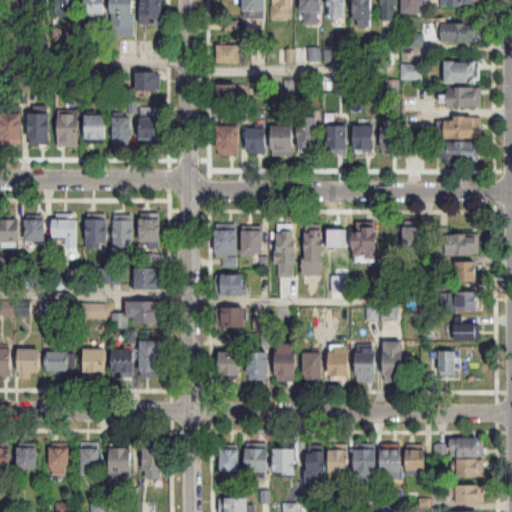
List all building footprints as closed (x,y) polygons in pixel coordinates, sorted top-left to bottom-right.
[(50,0),(30,0),(30,19),(51,19),(50,0)] [(58,0),(58,20),(78,20),(77,0),(58,0)] [(86,0),(87,19),(107,19),(107,0),(86,0)] [(112,0),(113,37),(136,37),(135,0),(112,0)] [(164,18),(164,0),(142,0),(142,24),(158,24),(158,18),(164,18)] [(266,19),(266,0),(244,0),(245,19),(266,19)] [(294,20),(294,0),(272,0),(273,20),(294,20)] [(323,26),(323,0),(302,0),(302,26),(323,26)] [(346,0),(329,0),(329,19),(347,19),(346,0)] [(354,0),(355,29),(373,29),(373,0),(354,0)] [(398,0),(382,0),(383,22),(398,22),(398,0)] [(424,0),(403,0),(403,14),(424,15),(424,0)] [(5,30),(26,30),(26,2),(5,2),(5,30)] [(484,43),(484,22),(444,22),(444,43),(484,43)] [(240,65),(240,46),(218,46),(218,65),(240,65)] [(480,61),(446,61),(446,84),(480,84),(480,61)] [(424,65),(402,65),(402,81),(424,81),(424,65)] [(160,93),(160,73),(137,73),(137,93),(160,93)] [(240,106),(240,85),(219,85),(219,106),(240,106)] [(448,89),(448,109),(482,109),(482,89),(448,89)] [(162,143),(162,109),(142,109),(142,143),(162,143)] [(60,148),(81,148),(81,111),(60,111),(60,148)] [(2,114),(2,142),(24,142),(24,114),(2,114)] [(51,115),(31,115),(31,146),(51,146),(51,115)] [(109,116),(87,116),(87,141),(109,141),(109,116)] [(115,117),(115,142),(133,142),(133,117),(115,117)] [(320,119),(300,119),(300,153),(320,153),(320,119)] [(481,140),(481,119),(439,119),(439,140),(481,140)] [(241,127),(219,127),(219,156),(241,156),(241,127)] [(274,157),(295,157),(295,127),(274,127),(274,157)] [(330,152),(350,152),(350,127),(330,127),(330,152)] [(356,127),(356,154),(377,154),(377,127),(356,127)] [(402,156),(402,129),(383,129),(383,156),(402,156)] [(249,130),(249,154),(268,154),(268,130),(249,130)] [(479,144),(450,144),(450,164),(479,164),(479,144)] [(2,218),(2,241),(22,241),(22,218),(2,218)] [(27,240),(46,240),(46,218),(27,218),(27,240)] [(54,237),(68,237),(68,246),(81,246),(81,218),(54,218),(54,237)] [(109,218),(89,218),(89,248),(109,248),(109,218)] [(142,218),(142,247),(163,247),(163,218),(142,218)] [(136,219),(115,219),(115,247),(136,247),(136,219)] [(279,277),(296,277),(296,224),(279,224),(279,277)] [(405,251),(424,251),(424,226),(405,226),(405,251)] [(356,227),(356,260),(382,260),(382,227),(356,227)] [(218,260),(240,260),(240,228),(218,228),(218,260)] [(266,230),(244,230),(244,254),(266,254),(266,230)] [(306,230),(306,275),(325,275),(325,230),(306,230)] [(479,255),(479,234),(449,234),(449,255),(479,255)] [(479,281),(479,261),(457,261),(457,281),(479,281)] [(165,267),(136,267),(136,288),(165,288),(165,267)] [(96,283),(122,283),(122,269),(96,269),(96,283)] [(218,274),(218,295),(248,295),(248,274),(218,274)] [(481,291),(459,291),(459,300),(449,300),(449,310),(481,310),(481,291)] [(163,300),(128,301),(129,313),(114,313),(114,328),(129,328),(129,322),(164,322),(163,300)] [(81,319),(109,319),(109,303),(81,303),(81,319)] [(223,306),(223,327),(247,327),(247,306),(223,306)] [(456,340),(480,340),(480,323),(456,323),(456,340)] [(142,340),(142,377),(161,377),(161,340),(142,340)] [(408,365),(413,365),(412,353),(405,353),(405,341),(386,341),(387,381),(409,381),(408,365)] [(298,381),(298,343),(279,343),(279,381),(298,381)] [(0,376),(13,376),(13,347),(0,346),(0,376)] [(136,347),(115,347),(115,376),(136,376),(136,347)] [(359,381),(378,381),(378,347),(359,347),(359,381)] [(109,348),(86,348),(86,374),(108,374),(109,348)] [(332,380),(351,380),(352,348),(332,348),(332,380)] [(20,379),(43,379),(43,349),(20,349),(20,379)] [(458,350),(441,350),(441,376),(458,376),(458,350)] [(49,351),(48,374),(70,374),(71,351),(49,351)] [(243,351),(221,351),(221,378),(243,378),(243,351)] [(271,351),(250,351),(250,380),(271,380),(271,351)] [(325,379),(325,352),(306,352),(306,379),(325,379)] [(485,438),(452,438),(452,456),(459,456),(459,476),(483,476),(483,457),(484,457),(485,438)] [(447,442),(436,441),(435,457),(446,458),(447,442)] [(357,481),(379,481),(379,444),(357,444),(357,481)] [(248,471),(270,471),(270,446),(248,446),(248,471)] [(0,473),(13,473),(13,447),(0,447),(0,473)] [(39,447),(19,447),(19,469),(39,469),(39,447)] [(71,447),(52,447),(52,475),(71,475),(71,447)] [(102,447),(84,447),(84,475),(102,475),(102,447)] [(134,447),(112,447),(112,481),(134,481),(134,447)] [(241,447),(222,447),(222,471),(241,471),(241,447)] [(276,447),(276,476),(297,476),(297,447),(276,447)] [(384,472),(403,472),(403,447),(384,447),(384,472)] [(408,469),(427,469),(427,447),(408,447),(408,469)] [(145,477),(166,477),(166,448),(145,448),(145,477)] [(331,449),(331,479),(351,479),(351,449),(331,449)] [(326,450),(309,450),(309,485),(326,485),(326,450)] [(458,502),(485,502),(485,483),(458,483),(458,502)] [(220,511),(251,511),(252,497),(221,497),(220,511)]
